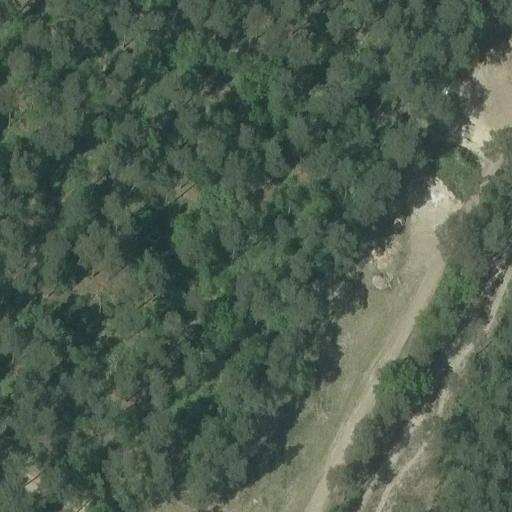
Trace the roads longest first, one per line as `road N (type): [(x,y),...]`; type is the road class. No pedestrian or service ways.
road 1 (track): [(97,0),(493,163)]
road 2 (track): [(311,511),(409,306),(493,163)]
